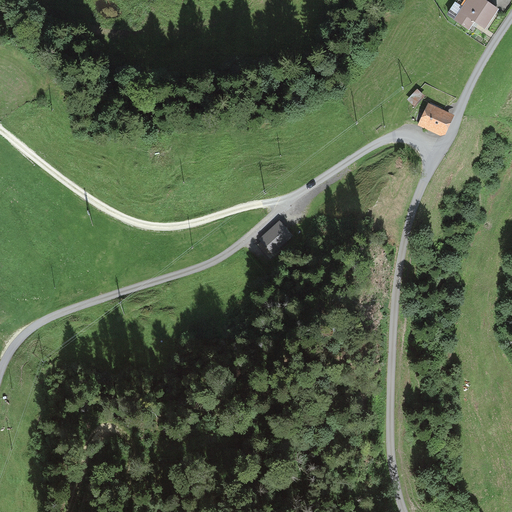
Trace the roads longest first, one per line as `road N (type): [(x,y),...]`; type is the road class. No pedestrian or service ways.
road 1 (unclassified): [(511,19),(434,160),(398,272),(392,460),(403,511)]
road 2 (track): [(0,372),(18,339),(47,317),(218,257),(389,138),(421,144),(434,160)]
road 3 (track): [(0,131),(90,202),(141,227),(190,228),(249,207),(289,208)]
road 4 (track): [(124,511),(131,448),(107,427),(89,443),(70,511)]
